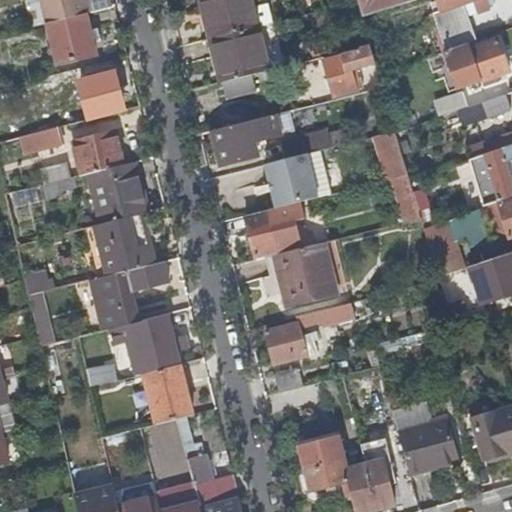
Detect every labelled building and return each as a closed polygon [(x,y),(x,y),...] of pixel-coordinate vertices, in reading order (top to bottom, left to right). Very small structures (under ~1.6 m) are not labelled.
[(84,14),(90,12),(87,0),(38,0),(44,23),(47,23),(84,14)] [(249,0),(199,0),(202,11),(206,10),(213,37),(256,26),(249,0)] [(354,0),(359,16),(394,4),(393,0),(354,0)] [(433,0),(450,48),(473,40),(464,12),(483,6),(482,3),(481,0),(433,0)] [(94,56),(84,14),(47,23),(58,65),(94,56)] [(256,26),(213,37),(220,62),(216,64),(221,82),(268,69),(256,26)] [(484,42),(482,37),(473,40),(450,48),(442,51),(456,88),(506,69),(495,38),(484,42)] [(367,43),(354,47),(355,50),(322,59),(332,93),(354,87),(350,68),(366,63),(372,87),(379,85),(376,75),(367,43)] [(67,124),(122,109),(112,71),(91,76),(91,77),(78,81),(83,99),(80,109),(64,112),(67,124)] [(439,115),(466,105),(461,90),(433,100),(439,115)] [(509,106),(504,92),(480,100),(485,114),(509,106)] [(273,114),(212,131),(221,164),(256,154),(254,142),(279,135),(273,114)] [(32,133),(20,136),(23,153),(60,145),(55,126),(32,132),(32,133)] [(482,152),(511,141),(511,129),(469,145),(473,155),(482,152)] [(85,172),(122,163),(114,130),(71,141),(79,174),(85,172)] [(281,142),(285,157),(308,151),(329,145),(326,130),(281,142)] [(398,225),(419,218),(391,130),(370,137),(398,225)] [(511,141),(482,152),(498,199),(511,194),(511,183),(504,161),(511,158),(511,141)] [(285,157),(267,162),(279,206),(282,205),(320,196),(308,151),(285,157)] [(125,216),(143,211),(129,161),(122,163),(85,172),(98,222),(125,216)] [(63,163),(40,167),(45,192),(68,187),(63,163)] [(9,193),(12,208),(37,203),(33,187),(9,193)] [(511,233),(511,194),(498,199),(497,200),(509,234),(511,233)] [(279,206),(241,216),(252,258),(275,252),(302,245),(294,214),(285,216),(282,205),(279,206)] [(89,279),(136,266),(125,216),(98,222),(77,228),(89,279)] [(421,226),(430,258),(435,275),(462,266),(447,217),(421,226)] [(275,252),(286,296),(336,283),(324,239),(302,245),(275,252)] [(511,268),(511,248),(467,264),(480,299),(511,287),(511,270),(511,269),(511,268)] [(113,326),(136,320),(129,291),(166,280),(162,260),(136,266),(89,279),(87,279),(98,329),(113,326)] [(19,277),(39,346),(53,342),(38,291),(49,288),(44,270),(19,277)] [(260,277),(259,298),(274,299),(276,278),(260,277)] [(336,283),(286,296),(289,304),(339,292),(336,283)] [(349,301),(296,315),(298,321),(265,330),(274,363),(306,355),(303,339),(299,326),(332,317),(334,321),(353,316),(349,301)] [(143,373),(179,364),(165,313),(136,320),(113,326),(114,332),(137,327),(143,349),(131,352),(136,374),(143,373)] [(303,339),(306,355),(313,353),(309,338),(303,339)] [(176,417),(192,413),(179,364),(143,373),(156,422),(176,417)] [(86,385),(116,382),(115,365),(84,368),(86,385)] [(343,378),(348,397),(385,387),(379,365),(366,368),(367,372),(343,378)] [(273,372),(278,391),(303,385),(298,366),(273,372)] [(482,458),(511,448),(511,402),(469,416),(482,458)] [(420,411),(395,412),(396,426),(420,425),(420,411)] [(398,435),(408,471),(455,458),(442,414),(431,417),(433,424),(398,435)] [(183,451),(194,448),(185,421),(174,425),(183,451)] [(316,437),(317,443),(338,437),(336,431),(316,437)] [(297,443),(298,448),(317,443),(316,437),(297,443)] [(317,443),(328,484),(340,481),(349,479),(346,466),(338,437),(317,443)] [(310,489),(328,484),(317,443),(298,448),(310,489)] [(193,483),(209,478),(203,454),(187,458),(193,483)] [(364,461),(376,508),(393,503),(381,457),(364,461)] [(340,481),(344,493),(351,492),(356,511),(359,511),(376,508),(364,461),(346,466),(349,479),(340,481)] [(199,508),(238,497),(232,472),(209,478),(193,483),(198,501),(199,508)] [(72,491),(77,511),(118,511),(117,506),(111,482),(72,491)] [(159,511),(198,501),(193,483),(155,493),(156,499),(159,511)] [(241,511),(238,497),(199,508),(200,511),(241,511)] [(118,511),(159,511),(156,499),(136,504),(135,501),(117,506),(118,511)] [(159,511),(200,511),(199,508),(198,501),(159,511)]
